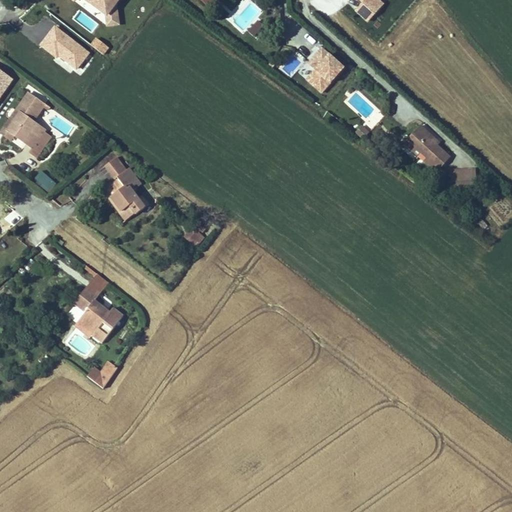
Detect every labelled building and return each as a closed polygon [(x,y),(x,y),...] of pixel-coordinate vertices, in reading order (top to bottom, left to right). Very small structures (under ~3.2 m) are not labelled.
[(94,0),(101,0),(113,9),(119,2),(120,0),(92,0),(94,1),(94,0)] [(101,0),(94,0),(94,1),(110,14),(111,24),(121,22),(119,2),(113,9),(101,0)] [(199,0),(210,9),(219,0),(199,0)] [(360,0),(363,2),(355,10),(368,22),(385,3),(381,0),(360,0)] [(255,36),(265,27),(259,20),(249,30),(255,36)] [(77,72),(91,52),(54,25),(40,45),(77,72)] [(313,69),(304,80),(324,94),(346,65),(320,45),(306,64),(313,69)] [(0,99),(14,78),(0,68),(0,99)] [(43,132),(31,124),(42,107),(25,96),(14,113),(16,115),(4,133),(12,137),(31,150),(28,154),(36,159),(49,139),(42,134),(43,132)] [(12,137),(4,133),(16,115),(14,113),(0,133),(0,138),(8,143),(12,137)] [(363,139),(369,132),(363,125),(356,131),(363,139)] [(424,165),(439,177),(452,161),(433,146),(436,143),(421,131),(408,145),(423,158),(427,161),(424,165)] [(352,145),(360,151),(365,146),(357,139),(352,145)] [(423,158),(408,145),(405,149),(420,161),(423,158)] [(145,207),(132,191),(139,185),(127,170),(124,172),(112,157),(101,166),(113,181),(115,179),(119,184),(123,188),(118,192),(110,198),(121,212),(118,214),(124,222),(134,215),(135,216),(145,207)] [(49,192),(57,183),(41,170),(33,179),(49,192)] [(476,174),(451,175),(452,191),(477,190),(476,174)] [(118,192),(123,188),(119,184),(114,188),(118,192)] [(110,198),(108,200),(118,214),(121,212),(110,198)] [(190,245),(198,235),(192,230),(184,240),(190,245)] [(98,276),(87,290),(99,299),(110,285),(98,276)] [(111,315),(95,303),(99,299),(87,290),(75,305),(87,314),(81,321),(97,333),(94,337),(104,345),(124,318),(114,311),(111,315)] [(81,321),(78,325),(94,337),(97,333),(81,321)] [(45,359),(39,363),(43,369),(49,364),(45,359)] [(107,360),(102,370),(93,365),(86,378),(106,388),(117,366),(107,360)]
